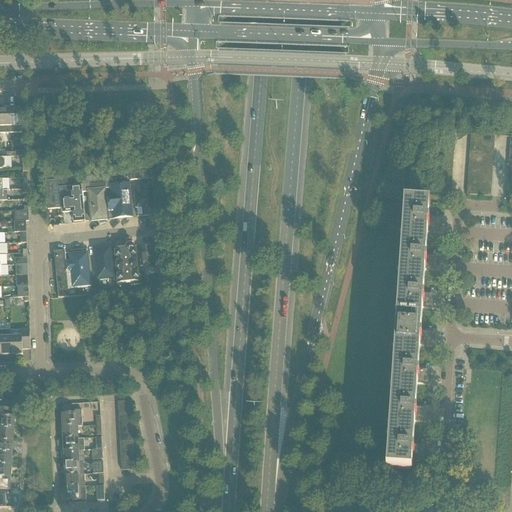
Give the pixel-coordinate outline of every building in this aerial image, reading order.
[(0,109),(0,133),(10,134),(9,107),(4,107),(3,110),(0,109)] [(14,107),(9,107),(10,134),(26,133),(25,109),(16,109),(14,107)] [(162,171),(129,174),(130,181),(153,179),(157,212),(166,211),(162,171)] [(129,174),(105,176),(106,187),(111,187),(111,188),(129,186),(130,186),(130,181),(129,174)] [(89,177),(81,178),(81,186),(82,192),(82,193),(88,192),(105,190),(106,190),(106,187),(105,176),(89,177)] [(81,178),(45,182),(48,210),(60,209),(59,195),(70,194),(69,187),(70,187),(81,186),(81,178)] [(140,185),(141,197),(135,198),(136,209),(144,208),(145,218),(155,217),(151,183),(140,185)] [(133,221),(129,189),(112,191),(112,197),(109,197),(112,217),(115,216),(115,223),(133,221)] [(106,191),(90,192),(93,224),(109,222),(106,191)] [(81,193),(70,194),(71,203),(61,204),(62,214),(72,213),(73,224),(83,223),(81,193)] [(404,205),(402,243),(427,245),(427,233),(431,230),(429,228),(429,223),(433,223),(434,218),(428,218),(429,207),(430,207),(430,206),(404,204),(404,205)] [(28,211),(24,211),(14,212),(15,222),(26,222),(29,222),(28,211)] [(14,222),(14,233),(20,233),(26,233),(26,222),(15,222),(14,222)] [(426,256),(427,245),(402,243),(399,281),(424,283),(425,270),(428,268),(426,266),(427,261),(431,261),(431,256),(426,256)] [(158,246),(142,247),(144,275),(161,273),(158,246)] [(132,248),(120,249),(122,276),(134,275),(132,248)] [(109,250),(94,251),(97,281),(112,279),(109,250)] [(64,251),(54,253),(54,255),(54,256),(57,292),(58,299),(92,295),(91,288),(73,290),(71,271),(66,272),(64,251)] [(162,273),(138,276),(139,282),(139,283),(140,291),(174,287),(170,251),(160,252),(162,273)] [(87,253),(70,254),(73,288),(90,287),(87,253)] [(15,265),(16,276),(28,276),(27,265),(15,265)] [(0,276),(8,277),(8,266),(0,266),(0,276)] [(16,276),(16,287),(28,287),(28,276),(16,276)] [(97,281),(91,282),(91,284),(91,288),(92,295),(93,295),(101,295),(116,293),(115,281),(115,279),(100,281),(97,281)] [(118,281),(115,281),(116,293),(139,291),(140,291),(139,283),(139,282),(138,282),(138,283),(118,285),(118,281)] [(424,283),(399,281),(396,319),(421,321),(422,308),(426,306),(424,304),(424,299),(428,299),(429,295),(423,294),(424,283)] [(17,298),(24,298),(28,298),(28,287),(16,287),(16,288),(17,287),(17,298)] [(421,321),(396,319),(394,357),(419,359),(420,346),(423,344),(421,342),(421,337),(426,337),(426,333),(421,332),(421,321)] [(22,337),(11,338),(11,356),(23,355),(22,350),(30,350),(29,330),(22,330),(22,337)] [(0,331),(0,337),(0,338),(1,356),(11,356),(11,331),(0,331)] [(416,397),(417,387),(417,384),(418,370),(418,366),(419,359),(394,357),(391,395),(416,397)] [(416,397),(391,395),(389,433),(414,435),(415,422),(418,420),(416,417),(416,413),(421,413),(421,408),(416,408),(416,397)] [(118,402),(118,412),(132,412),(132,402),(118,402)] [(0,408),(0,429),(13,430),(15,410),(0,408)] [(62,415),(63,428),(82,427),(81,410),(74,411),(74,415),(62,415)] [(118,412),(119,420),(133,419),(132,412),(118,412)] [(63,428),(64,440),(77,439),(77,427),(82,427),(63,428)] [(0,429),(0,441),(12,442),(13,430),(0,429)] [(414,435),(389,433),(386,471),(412,473),(412,472),(411,472),(412,460),(415,458),(414,455),(414,451),(418,451),(419,446),(413,446),(414,435)] [(61,452),(78,451),(84,451),(83,439),(77,439),(64,440),(64,451),(61,452)] [(0,453),(11,454),(12,442),(0,441),(0,453)] [(93,450),(91,450),(92,460),(103,459),(102,450),(97,450),(93,450)] [(64,452),(62,452),(62,464),(65,464),(78,463),(78,451),(64,452)] [(0,453),(0,465),(11,466),(11,454),(0,453)] [(135,462),(121,463),(121,471),(135,470),(135,462)] [(78,463),(65,464),(65,476),(79,475),(84,475),(83,463),(78,463)] [(93,475),(99,474),(103,474),(103,464),(92,465),(93,475)] [(0,465),(0,477),(10,478),(11,466),(0,465)] [(65,476),(66,488),(85,487),(84,475),(79,475),(65,476)] [(0,508),(6,508),(5,495),(8,495),(9,491),(10,478),(0,477),(0,508)] [(85,487),(66,488),(67,501),(69,500),(69,505),(74,504),(86,504),(85,494),(85,487)] [(104,493),(96,494),(97,503),(105,503),(104,493)]
